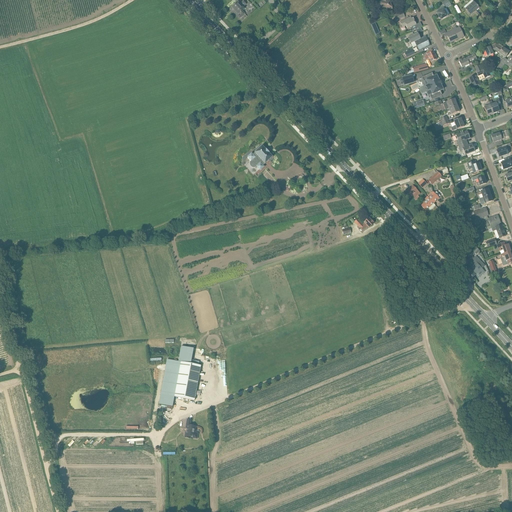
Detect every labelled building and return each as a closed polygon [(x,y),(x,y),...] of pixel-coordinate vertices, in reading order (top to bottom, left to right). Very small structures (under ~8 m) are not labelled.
[(391,0),(387,0),(386,0),(380,3),(381,7),(381,8),(382,10),(383,10),(384,14),(393,11),(390,4),(393,2),(391,0)] [(237,3),(232,8),(235,11),(234,12),(240,18),(245,13),(243,11),(244,9),(243,8),(246,4),(243,1),(240,4),(238,2),(237,3)] [(477,6),(472,1),(464,8),(470,15),(475,11),(479,8),(478,7),(478,6),(477,6)] [(443,9),(436,13),(440,20),(447,16),(444,9),(446,8),(444,5),(442,5),(436,9),(442,6),(443,9)] [(410,19),(410,17),(400,22),(402,27),(406,26),(407,29),(410,28),(411,31),(418,29),(416,25),(415,23),(416,22),(415,21),(414,21),(413,18),(410,19)] [(464,37),(459,27),(446,34),(447,37),(445,38),(446,40),(448,39),(450,43),(464,37)] [(417,46),(428,41),(426,36),(420,39),(418,35),(418,34),(408,38),(411,43),(413,48),(417,46)] [(430,46),(428,41),(417,46),(419,50),(423,49),(430,46)] [(499,53),(499,54),(503,48),(503,47),(497,43),(489,46),(490,47),(484,50),(487,57),(493,54),(492,52),(496,50),(499,52),(499,53)] [(502,69),(505,64),(507,60),(505,59),(505,58),(509,52),(503,48),(499,54),(497,56),(502,59),(500,62),(499,65),(497,68),(502,69)] [(437,59),(432,50),(427,53),(428,55),(425,57),(426,60),(429,59),(431,62),(437,59)] [(474,54),(467,58),(471,67),(472,66),(475,64),(473,61),(477,59),(474,54)] [(471,67),(467,58),(459,62),(462,68),(462,69),(467,66),(469,70),(473,68),(472,66),(471,67)] [(427,64),(413,68),(413,70),(414,72),(414,73),(428,69),(427,64)] [(478,73),(483,70),(483,68),(481,65),(475,67),(478,73)] [(487,69),(483,70),(478,73),(477,73),(478,77),(483,75),(484,79),(491,76),(487,69)] [(432,100),(433,99),(442,95),(440,91),(443,90),(441,85),(440,80),(439,81),(437,76),(434,77),(432,73),(422,78),(424,82),(426,81),(428,85),(426,86),(428,91),(430,90),(432,94),(430,95),(432,100)] [(481,85),(477,75),(475,76),(474,76),(469,79),(470,82),(471,82),(473,87),(476,86),(477,87),(481,85)] [(400,80),(401,85),(404,84),(405,85),(414,82),(413,81),(414,81),(413,77),(412,77),(412,76),(403,78),(403,79),(400,80)] [(445,110),(447,110),(457,106),(455,99),(450,101),(443,104),(445,110)] [(492,101),(489,102),(490,105),(493,114),(499,112),(497,107),(501,106),(499,100),(495,101),(496,103),(493,104),(492,101)] [(488,106),(484,108),(487,116),(493,114),(490,105),(489,102),(486,103),(488,106)] [(459,112),(457,106),(447,110),(448,112),(450,111),(451,115),(455,113),(459,112)] [(464,127),(461,119),(454,121),(456,126),(451,128),(452,131),(457,129),(457,130),(464,127)] [(455,136),(459,146),(465,144),(464,141),(470,139),(467,132),(455,136)] [(502,140),(501,138),(505,137),(503,132),(491,136),(494,143),(502,140)] [(501,146),(503,149),(497,151),(499,158),(508,154),(507,149),(509,149),(508,148),(510,147),(511,145),(510,143),(507,144),(501,146)] [(465,144),(459,146),(461,152),(464,151),(465,155),(475,152),(472,145),(466,147),(465,144)] [(250,162),(250,163),(250,165),(250,166),(251,167),(252,168),(253,168),(255,168),(256,168),(257,167),(260,171),(265,167),(263,165),(265,164),(273,157),(269,153),(266,149),(266,150),(262,146),(254,153),(255,153),(253,155),(252,153),(247,157),(251,161),(250,162)] [(506,158),(507,161),(501,163),(503,170),(511,166),(511,164),(511,162),(511,161),(511,157),(511,156),(506,158)] [(474,173),(481,171),(479,164),(476,165),(475,161),(470,163),(467,164),(469,170),(472,169),(474,173)] [(438,172),(432,177),(428,181),(432,185),(436,182),(442,176),(438,172)] [(480,186),(486,184),(484,176),(481,177),(480,175),(471,178),(473,181),(478,180),(479,183),(476,184),(477,187),(480,186)] [(422,188),(427,184),(422,179),(417,183),(422,188)] [(407,191),(410,195),(414,199),(418,196),(420,194),(413,186),(407,191)] [(482,194),(483,198),(490,195),(488,189),(478,193),(479,196),(482,194)] [(433,193),(428,197),(433,203),(438,199),(433,193)] [(490,195),(483,198),(484,201),(481,202),(482,205),(493,201),(490,195)] [(435,206),(433,203),(428,197),(425,200),(426,202),(421,206),(425,211),(427,209),(429,211),(435,206)] [(466,218),(474,215),(476,220),(489,215),(486,208),(465,215),(466,218)] [(501,225),(498,215),(488,219),(490,226),(487,227),(489,230),(492,229),(501,225)] [(355,222),(354,222),(363,231),(367,226),(369,228),(374,223),(369,218),(364,223),(363,225),(357,219),(355,222)] [(501,225),(492,229),(493,231),(497,230),(500,239),(505,236),(501,225)] [(495,239),(486,243),(487,248),(497,244),(495,239)] [(505,245),(504,242),(497,245),(499,251),(503,250),(504,254),(511,251),(508,244),(505,245)] [(480,251),(476,247),(469,254),(472,257),(475,254),(476,255),(480,251)] [(511,254),(511,251),(504,254),(500,255),(502,259),(501,259),(503,266),(511,262),(511,254)] [(471,279),(475,276),(478,273),(481,273),(482,273),(480,271),(485,266),(475,257),(472,260),(472,259),(471,260),(468,264),(471,267),(465,273),(471,279)] [(184,363),(181,362),(174,397),(195,401),(201,366),(198,365),(184,363)] [(191,420),(187,419),(186,428),(188,428),(187,434),(185,433),(185,438),(190,439),(190,436),(193,437),(193,438),(198,439),(199,433),(195,432),(196,430),(195,430),(196,427),(190,425),(191,420)]
